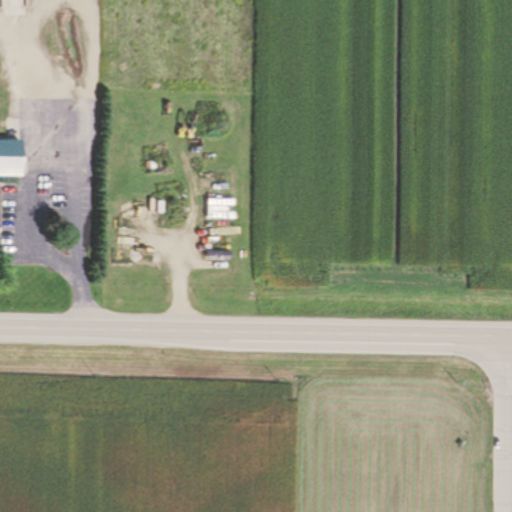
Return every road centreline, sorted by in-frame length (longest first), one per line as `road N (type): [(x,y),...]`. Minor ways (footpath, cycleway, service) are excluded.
road 1 (primary): [(511,341),(0,328)]
road 2 (residential): [(511,511),(511,341)]
